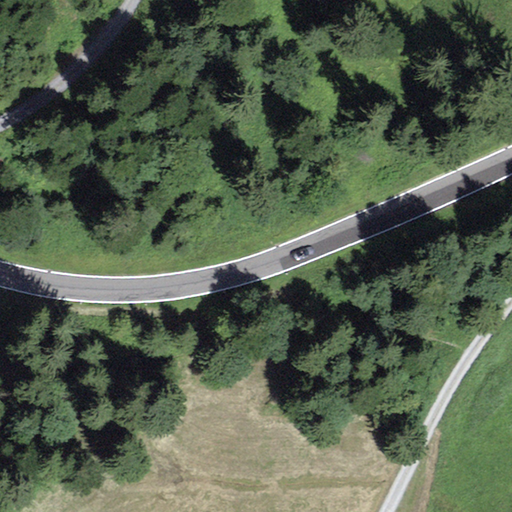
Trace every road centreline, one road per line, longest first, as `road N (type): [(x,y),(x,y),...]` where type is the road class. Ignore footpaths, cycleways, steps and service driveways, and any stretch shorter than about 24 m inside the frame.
road 1 (tertiary): [(0,273),(105,287),(214,278),(297,252),(511,159)]
road 2 (track): [(130,0),(80,64),(0,123)]
